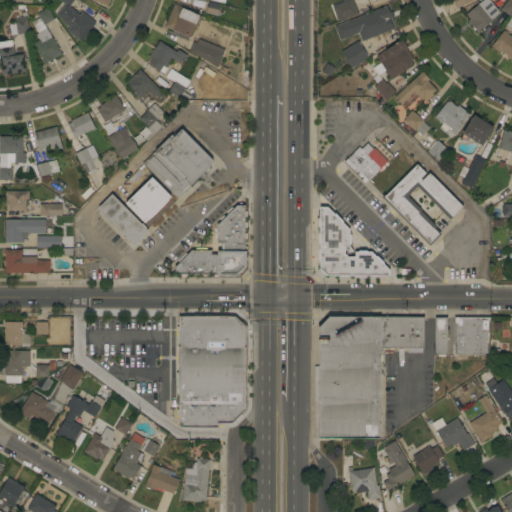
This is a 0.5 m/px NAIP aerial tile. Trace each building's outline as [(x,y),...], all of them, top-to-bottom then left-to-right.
[(95,23),(80,41),(67,30),(70,27),(61,20),(62,19),(56,14),(65,4),(59,0),(74,0),(69,6),(80,15),(82,12),(95,23)] [(339,3),(346,0),(352,0),(358,14),(345,18),(339,3)] [(473,0),(456,9),(451,0),(473,0)] [(489,0),(500,13),(492,19),(493,21),(478,33),(468,21),(470,19),(466,14),(483,0),(489,0)] [(501,9),(507,0),(511,0),(511,13),(510,16),(501,9)] [(205,13),(208,2),(220,4),(218,15),(205,13)] [(174,4),(199,15),(190,36),(191,36),(190,38),(164,27),(174,4)] [(393,30),(362,42),(359,34),(341,41),(335,26),(387,6),(391,18),(389,19),(393,30)] [(45,64),(33,44),(39,40),(36,35),(38,33),(32,22),(40,17),(37,13),(47,7),(54,18),(44,25),(61,54),(45,64)] [(14,18),(26,16),(29,32),(17,34),(14,18)] [(511,55),(510,58),(500,51),(499,53),(491,46),(503,30),(504,31),(506,32),(506,33),(511,37),(511,55)] [(224,49),(217,68),(201,58),(189,52),(193,42),(196,43),(198,39),(224,49)] [(0,64),(0,42),(12,40),(15,55),(21,54),(24,71),(2,75),(0,64)] [(386,71),(378,75),(372,68),(381,63),(376,55),(401,40),(403,43),(404,42),(406,45),(405,46),(406,48),(407,48),(414,59),(411,60),(414,65),(400,74),(401,76),(399,77),(398,75),(391,80),(386,71)] [(159,41),(176,52),(178,49),(187,55),(180,65),(172,59),(166,68),(165,67),(161,72),(148,64),(149,63),(148,63),(151,59),(151,60),(152,59),(149,57),(159,41)] [(358,41),(359,43),(360,42),(363,46),(361,47),(362,49),(363,48),(368,56),(367,57),(368,58),(357,65),(351,55),(346,58),(341,52),(358,41)] [(160,91),(154,97),(148,91),(141,98),(126,83),(139,69),(160,91)] [(172,70),(179,76),(177,78),(180,81),(179,83),(186,88),(183,91),(191,97),(188,101),(180,96),(179,98),(168,91),(174,82),(166,77),(172,70)] [(405,87),(405,86),(406,85),(407,85),(422,72),(428,79),(427,80),(436,90),(434,92),(435,93),(427,101),(426,99),(423,102),(417,95),(416,96),(414,94),(415,93),(414,92),(412,93),(415,96),(404,107),(394,97),(405,87)] [(386,100),(373,87),(382,79),(386,84),(387,83),(395,91),(386,100)] [(115,95),(124,110),(114,116),(115,118),(112,120),(111,118),(105,122),(96,109),(101,107),(100,105),(115,95)] [(470,114),(462,124),(463,124),(455,135),(451,137),(439,128),(443,124),(434,117),(448,100),(456,107),(458,105),(470,114)] [(163,112),(156,121),(160,125),(161,123),(164,125),(147,141),(140,134),(147,127),(139,119),(154,104),(163,112)] [(403,121),(411,110),(424,120),(423,121),(429,128),(422,136),(416,130),(415,131),(403,121)] [(87,112),(95,128),(83,133),(84,135),(82,136),(81,135),(74,138),(67,124),(72,122),(71,120),(87,112)] [(482,146),(468,138),(466,142),(460,138),(463,134),(462,133),(473,114),(493,127),(482,146)] [(56,127),(62,149),(53,152),(52,145),(48,146),(49,148),(46,149),(46,147),(38,149),(34,133),(56,127)] [(127,156),(128,158),(124,160),(123,158),(121,159),(107,137),(117,131),(118,131),(124,128),(137,149),(127,156)] [(171,135),(174,137),(181,129),(212,160),(213,161),(212,162),(212,164),(190,186),(155,151),(171,135)] [(511,152),(498,149),(504,129),(511,131),(511,152)] [(0,136),(22,136),(22,153),(24,153),(24,163),(10,163),(10,168),(12,168),(12,180),(0,180),(0,136)] [(449,151),(441,163),(427,151),(429,149),(428,148),(435,141),(436,142),(437,140),(449,151)] [(380,168),(364,183),(343,162),(359,147),(361,149),(367,143),(373,149),(367,155),(380,168)] [(95,168),(89,171),(85,163),(80,165),(75,153),(86,148),(95,168)] [(190,186),(177,199),(143,164),(155,151),(190,186)] [(472,189),(464,185),(464,186),(461,184),(464,178),(458,175),(463,166),(468,169),(475,155),(486,160),(472,189)] [(59,171),(39,176),(36,164),(48,161),(48,162),(56,160),(59,171)] [(463,207),(450,220),(417,187),(407,196),(421,210),(420,211),(435,226),(434,227),(441,234),(430,246),(381,197),(384,194),(386,195),(417,164),(425,173),(420,178),(422,180),(429,173),(463,207)] [(29,191),(29,199),(25,199),(25,211),(8,211),(8,203),(5,203),(5,191),(29,191)] [(111,196),(98,209),(112,224),(126,210),(111,196)] [(61,204),(62,216),(40,216),(39,204),(61,204)] [(502,204),(511,204),(511,216),(502,216),(502,204)] [(175,270),(175,267),(191,251),(192,251),(193,249),(218,249),(218,243),(216,243),(217,224),(236,205),(245,205),(245,251),(246,251),(246,267),(237,277),(214,276),(207,276),(207,277),(203,276),(186,276),(186,277),(181,277),(181,276),(175,276),(175,270)] [(126,210),(148,230),(130,248),(108,227),(112,224),(126,210)] [(318,210),(318,267),(327,276),(389,276),(369,252),(350,250),(350,231),(330,210),(318,210)] [(41,219),(41,233),(30,233),(30,236),(27,236),(27,238),(22,238),(22,242),(5,242),(5,220),(41,219)] [(36,248),(36,236),(61,236),(61,248),(36,248)] [(4,250),(36,249),(36,260),(50,260),(50,272),(5,273),(4,250)] [(235,317),(241,323),(242,322),(247,326),(246,411),(242,415),(240,414),(234,421),(231,423),(229,423),(217,423),(217,428),(181,427),(179,426),(179,425),(179,317),(235,317)] [(423,348),(422,348),(422,353),(407,353),(407,348),(381,348),(380,439),(318,438),(318,437),(314,437),(314,366),(319,366),(319,327),(329,317),(423,317),(423,348)] [(489,354),(454,354),(454,317),(490,318),(489,354)] [(447,355),(435,355),(435,318),(447,318),(447,355)] [(4,322),(22,322),(22,329),(24,329),(24,332),(25,334),(29,332),(30,344),(22,344),(22,345),(4,345),(4,322)] [(47,335),(35,335),(36,322),(47,322),(47,335)] [(30,351),(29,365),(35,365),(35,364),(49,365),(48,377),(35,377),(35,376),(29,376),(29,367),(21,367),(21,374),(20,374),(20,383),(5,383),(5,374),(4,374),(4,368),(3,367),(3,366),(3,364),(4,363),(4,351),(30,351)] [(83,373),(59,413),(54,413),(46,427),(36,421),(37,419),(31,415),(29,418),(26,416),(25,417),(18,413),(31,392),(49,402),(60,382),(59,382),(69,365),(83,373)] [(511,419),(509,421),(504,414),(503,415),(500,410),(501,410),(488,390),(485,391),(483,387),(493,380),(497,380),(498,383),(504,379),(511,392),(511,419)] [(72,395),(82,401),(83,399),(86,400),(84,402),(88,405),(94,394),(105,401),(95,418),(83,411),(79,418),(76,416),(73,421),(82,427),(71,446),(67,444),(68,442),(55,434),(69,411),(68,410),(69,408),(66,406),(72,395)] [(495,411),(496,411),(502,423),(497,426),(498,428),(491,432),(492,433),(491,436),(481,442),(475,432),(474,433),(468,423),(485,413),(478,400),(486,395),(495,411)] [(114,429),(121,417),(131,423),(124,435),(114,429)] [(466,434),(467,433),(474,444),(463,450),(459,443),(452,446),(451,444),(445,447),(431,424),(441,418),(445,425),(457,418),(466,434)] [(94,433),(100,436),(105,427),(113,431),(112,440),(114,441),(102,461),(98,458),(97,460),(83,451),(94,433)] [(122,451),(121,450),(124,446),(125,447),(130,439),(141,446),(137,451),(143,455),(139,461),(138,460),(136,463),(141,466),(133,479),(129,476),(128,478),(112,469),(122,451)] [(153,457),(141,449),(145,443),(144,442),(146,439),(147,439),(159,446),(153,457)] [(402,482),(404,485),(389,494),(382,482),(388,479),(386,475),(389,472),(388,470),(395,465),(389,456),(388,457),(383,449),(385,449),(384,447),(386,446),(386,445),(391,442),(392,442),(395,441),(406,460),(405,460),(414,475),(402,482)] [(429,446),(431,449),(437,446),(443,456),(437,460),(438,462),(435,465),(436,467),(423,475),(417,465),(416,466),(413,461),(414,460),(412,456),(429,446)] [(206,497),(207,497),(206,501),(200,500),(200,502),(182,500),(183,483),(184,483),(185,479),(186,479),(186,473),(195,474),(196,458),(199,458),(199,457),(202,457),(201,459),(209,459),(206,497)] [(376,485),(379,485),(381,498),(368,500),(367,491),(360,492),(360,489),(351,491),(349,476),(342,477),(342,465),(349,464),(349,471),(373,467),(376,485)] [(173,494),(156,488),(155,490),(152,489),(151,490),(143,487),(152,465),(160,468),(161,467),(172,472),(170,476),(179,480),(173,494)] [(25,488),(12,508),(5,503),(7,501),(2,498),(1,499),(0,498),(0,491),(8,478),(25,488)] [(511,493),(511,511),(507,511),(506,510),(507,509),(501,499),(511,493)] [(56,506),(53,510),(56,511),(32,511),(27,509),(36,494),(56,506)]
